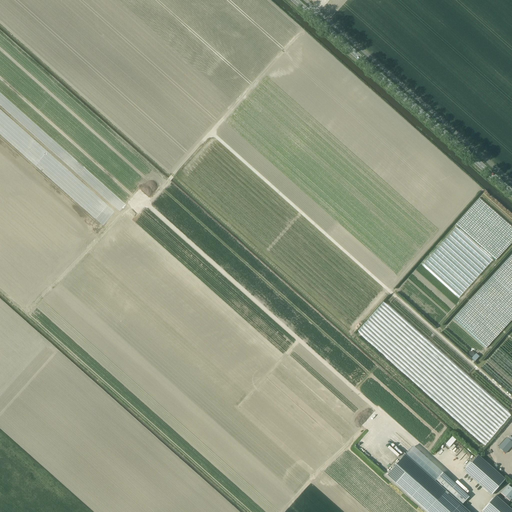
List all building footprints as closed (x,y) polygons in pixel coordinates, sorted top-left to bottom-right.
[(496,261),(511,242),(511,226),(480,198),(456,225),(496,261)] [(511,254),(453,319),(486,348),(511,319),(511,254)] [(511,359),(499,348),(486,363),(493,369),(495,365),(497,366),(497,362),(501,358),(502,360),(505,360),(505,365),(511,369),(511,372),(511,359)] [(479,357),(476,354),(471,359),(475,362),(479,357)] [(449,447),(456,440),(452,437),(445,444),(449,447)] [(505,453),(511,445),(511,442),(507,438),(499,447),(505,453)] [(405,455),(386,476),(396,484),(426,511),(469,511),(461,505),(468,496),(442,473),(435,481),(421,469),(414,463),(409,459),(405,455)] [(506,480),(480,456),(479,455),(465,471),(492,495),(506,480)] [(510,501),(511,498),(511,489),(508,485),(501,493),(510,501)] [(481,511),(482,511),(511,511),(511,510),(495,495),(481,511)]
